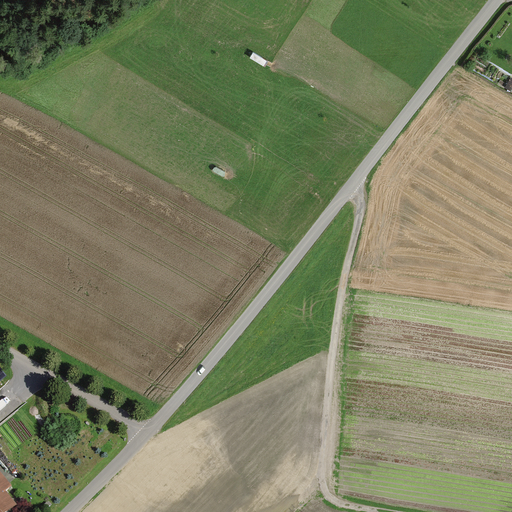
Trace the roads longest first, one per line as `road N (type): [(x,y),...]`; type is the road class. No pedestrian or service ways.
road 1 (unclassified): [(68,511),(238,323),(496,0)]
road 2 (track): [(353,182),(361,200),(341,286),(318,477),(331,503),(372,511)]
road 3 (unknown): [(143,435),(0,345)]
